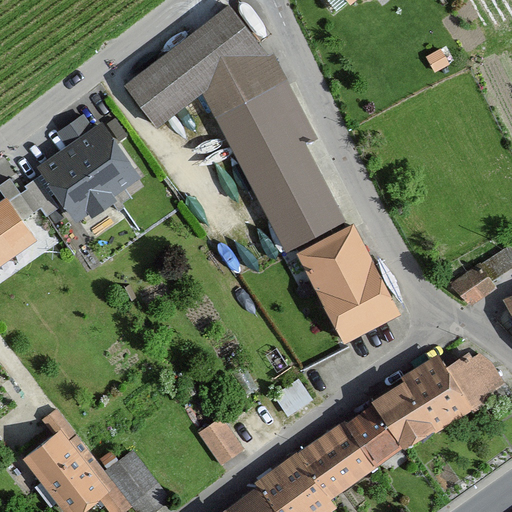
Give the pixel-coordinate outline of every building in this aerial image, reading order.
[(226,7),(123,87),(157,130),(200,96),(266,60),(226,7)] [(200,96),(212,120),(284,257),(344,226),(301,143),(314,136),(284,80),(272,56),(266,60),(200,96)] [(66,149),(35,170),(45,185),(50,192),(72,223),(85,213),(89,220),(114,203),(112,200),(113,199),(128,221),(130,219),(115,198),(142,179),(118,144),(126,139),(113,121),(104,127),(102,124),(92,131),(82,116),(56,134),(66,149)] [(0,197),(1,200),(0,200),(0,262),(33,240),(20,221),(31,214),(7,179),(0,184),(0,197)] [(34,180),(22,188),(54,232),(65,224),(45,196),(50,192),(45,185),(41,188),(34,180)] [(400,316),(352,227),(297,255),(344,346),(400,316)] [(477,265),(448,285),(464,308),(493,287),(477,265)] [(511,297),(502,302),(511,318),(511,297)] [(327,511),(334,508),(330,501),(468,410),(472,414),(505,389),(475,352),(447,372),(435,356),(400,378),(404,382),(371,403),(373,405),(342,428),(338,424),(252,483),(256,488),(217,511),(327,511)] [(295,380),(270,398),(286,420),(311,403),(295,380)] [(66,455),(36,479),(62,511),(80,511),(100,496),(112,511),(121,511),(131,505),(136,511),(149,511),(168,498),(130,451),(103,472),(53,409),(39,420),(66,455)] [(220,419),(196,435),(217,467),(241,451),(220,419)]
